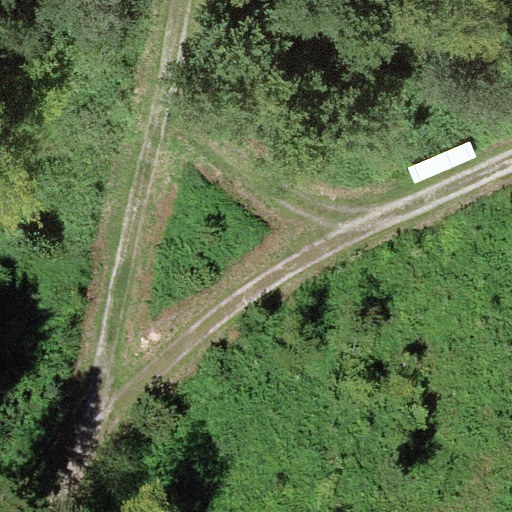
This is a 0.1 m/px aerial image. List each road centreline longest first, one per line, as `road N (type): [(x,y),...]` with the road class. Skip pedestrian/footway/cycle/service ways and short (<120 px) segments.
road 1 (track): [(64,511),(178,0)]
road 2 (track): [(511,152),(353,222),(252,288),(168,351),(86,438)]
road 3 (track): [(353,222),(293,201),(198,125),(164,65)]
